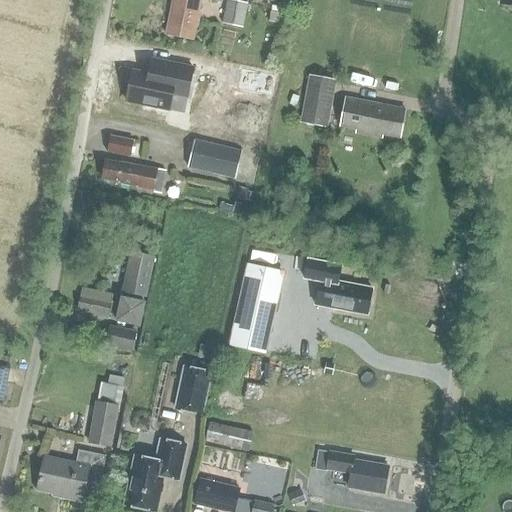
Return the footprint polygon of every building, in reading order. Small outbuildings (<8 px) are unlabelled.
[(192,40),(199,0),(172,0),(166,35),(192,40)] [(226,0),(222,24),(242,28),(246,4),(228,0),(226,0)] [(132,71),(126,101),(169,110),(172,94),(187,97),(194,67),(164,61),(151,59),(148,75),(132,71)] [(309,76),(300,123),(324,127),(332,80),(309,76)] [(355,133),(381,138),(382,134),(399,137),(403,114),(374,108),(374,103),(345,98),(339,126),(356,129),(355,133)] [(106,152),(130,157),(133,141),(109,136),(106,152)] [(194,140),(187,168),(234,179),(240,151),(194,140)] [(116,184),(161,192),(165,171),(141,167),(141,166),(120,162),(120,164),(104,161),(101,179),(117,182),(116,184)] [(107,319),(108,314),(116,316),(115,321),(139,326),(144,304),(127,300),(129,295),(145,298),(153,259),(129,254),(119,304),(110,302),(112,295),(82,289),(77,310),(92,313),(92,316),(107,319)] [(319,281),(314,305),(315,305),(330,308),(367,315),(371,289),(337,282),(340,267),(308,260),(304,278),(319,281)] [(234,326),(230,345),(264,353),(268,333),(282,273),(248,266),(234,326)] [(105,344),(132,351),(135,337),(108,331),(105,344)] [(0,404),(2,405),(10,366),(0,364),(0,404)] [(174,410),(201,415),(210,371),(183,366),(174,410)] [(100,383),(96,403),(96,402),(88,442),(109,446),(120,387),(100,383)] [(204,441),(248,452),(253,432),(209,421),(204,441)] [(178,480),(185,446),(160,440),(155,461),(134,457),(124,505),(155,511),(163,476),(178,480)] [(99,485),(105,457),(77,451),(74,464),(44,458),(37,490),(53,493),(53,495),(80,501),(84,482),(99,485)] [(348,488),(383,494),(388,467),(352,461),(353,457),(317,451),(314,470),(325,471),(326,469),(350,474),(348,488)] [(193,505),(222,511),(233,511),(240,489),(199,479),(193,505)] [(250,511),(271,511),(273,506),(253,501),(250,511)]
